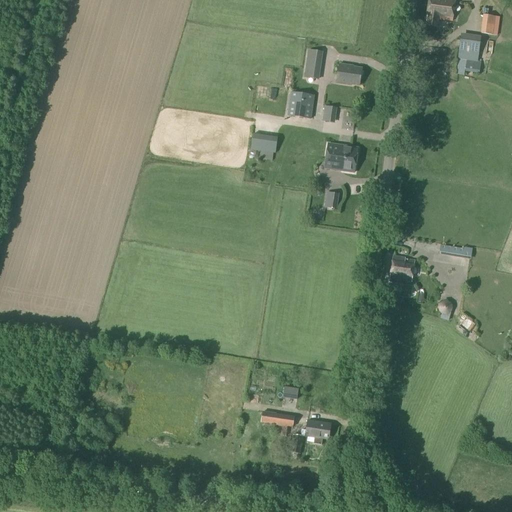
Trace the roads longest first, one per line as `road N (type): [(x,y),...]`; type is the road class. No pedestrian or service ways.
road 1 (tertiary): [(388,511),(356,432),(355,393),(412,0)]
road 2 (unclassified): [(297,511),(0,475)]
